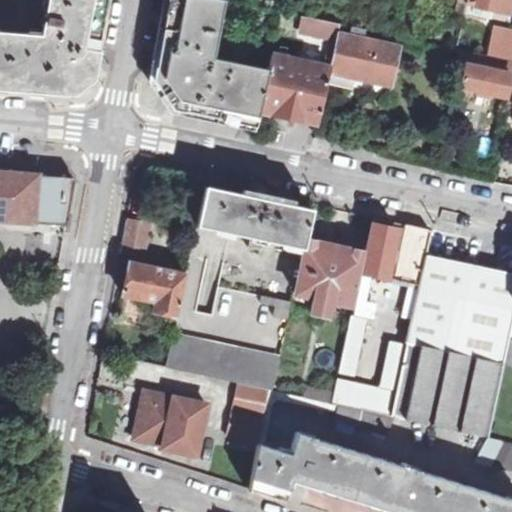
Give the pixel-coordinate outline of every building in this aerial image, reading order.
[(107,0),(49,0),(42,35),(0,32),(0,87),(72,93),(93,78),(107,0)] [(167,0),(153,78),(153,79),(154,79),(173,107),(173,108),(174,108),(257,125),(259,111),(268,70),(213,58),(225,0),(167,0)] [(469,0),(458,0),(454,21),(465,24),(469,0)] [(469,0),(470,2),(509,9),(511,0),(469,0)] [(308,17),(305,30),(338,37),(338,33),(341,24),(308,17)] [(356,78),(394,87),(401,53),(403,46),(365,38),(367,30),(355,26),(352,36),(338,33),(338,37),(331,68),(330,72),(356,78)] [(420,41),(422,30),(406,27),(404,37),(420,41)] [(511,32),(497,29),(492,56),(511,60),(511,32)] [(401,53),(424,57),(427,42),(420,41),(404,37),(403,46),(401,53)] [(460,62),(466,63),(470,64),(472,52),(463,50),(460,62)] [(511,60),(492,56),(472,52),(470,64),(466,63),(462,87),(508,96),(511,76),(511,60)] [(259,111),(286,117),(291,117),(318,123),(327,83),(330,72),(331,68),(272,54),(268,70),(259,111)] [(327,83),(354,90),(356,78),(330,72),(327,83)] [(455,100),(451,118),(463,120),(467,103),(455,100)] [(0,218),(66,224),(74,178),(0,172),(0,218)] [(313,209),(222,189),(205,185),(196,226),(303,249),(313,209)] [(127,219),(121,252),(137,254),(141,255),(144,255),(150,222),(127,219)] [(431,229),(428,229),(407,224),(405,224),(392,280),(388,279),(399,229),(373,224),(355,306),(413,318),(425,254),(431,229)] [(308,241),(296,294),(314,298),(311,311),(329,315),(331,302),(350,306),(361,253),(355,251),(354,258),(313,250),(315,243),(308,241)] [(511,272),(425,254),(413,318),(411,332),(408,344),(398,392),(392,416),(396,417),(489,437),(505,363),(511,325),(511,272)] [(178,271),(174,270),(129,262),(122,294),(155,301),(153,311),(177,316),(184,282),(186,273),(178,271)] [(291,302),(262,296),(260,302),(275,306),(274,316),(287,320),(291,302)] [(358,382),(373,318),(354,315),(341,380),(358,382)] [(272,389),(279,360),(172,337),(166,367),(269,389),(272,389)] [(408,344),(393,340),(383,389),(398,392),(408,344)] [(398,392),(383,389),(358,382),(341,380),(337,403),(339,404),(392,416),(398,392)] [(334,393),(307,388),(305,396),(332,402),(334,393)] [(332,402),(305,396),(272,389),(269,389),(259,444),(268,447),(275,403),(280,400),(337,413),(339,404),(337,403),(332,402)] [(143,400),(159,403),(160,394),(146,391),(143,400)] [(143,400),(135,438),(164,445),(163,447),(196,455),(207,404),(160,394),(159,403),(143,400)] [(396,417),(392,416),(339,404),(337,413),(335,419),(359,425),(358,427),(388,437),(396,417)] [(511,511),(511,499),(433,474),(297,433),(290,454),(268,447),(259,444),(249,488),(251,489),(285,499),(291,479),(296,481),(303,482),(399,511),(511,511)] [(489,437),(476,463),(489,466),(502,439),(489,437)] [(511,442),(511,441),(502,439),(489,466),(502,469),(511,442)] [(511,442),(502,469),(511,470),(511,442)]
